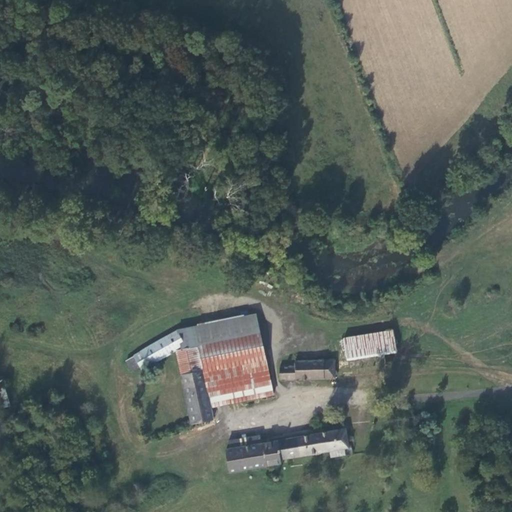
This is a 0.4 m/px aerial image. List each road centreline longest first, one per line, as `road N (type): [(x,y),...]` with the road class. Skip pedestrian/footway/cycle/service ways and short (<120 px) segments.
road 1 (residential): [(177,448),(305,409),(414,397)]
road 2 (track): [(155,463),(100,369),(105,307),(143,271)]
road 3 (track): [(0,264),(100,369)]
road 4 (track): [(74,511),(177,448)]
